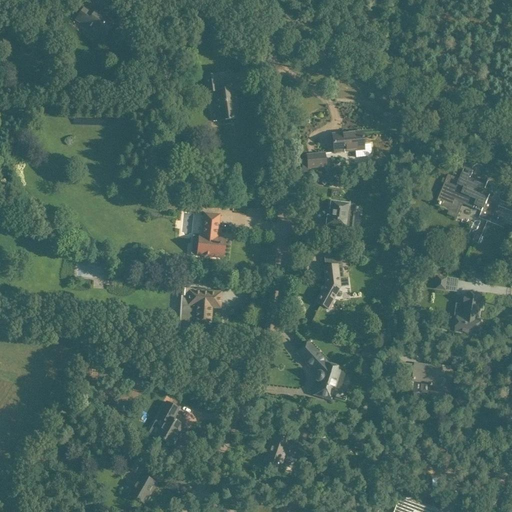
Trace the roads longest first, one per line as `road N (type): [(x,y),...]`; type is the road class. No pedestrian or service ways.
road 1 (residential): [(179,511),(273,314),(280,238),(272,27)]
road 2 (secondary): [(511,124),(272,27)]
